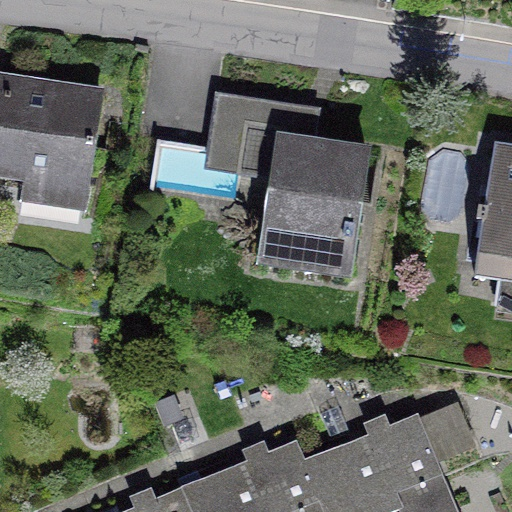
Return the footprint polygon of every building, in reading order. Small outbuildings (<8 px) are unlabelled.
[(23,188),(87,198),(102,103),(56,96),(57,93),(9,86),(8,92),(0,90),(0,169),(25,174),(23,188)] [(347,277),(366,153),(295,142),(301,107),(215,94),(206,152),(243,157),(276,162),(261,264),(347,277)] [(475,278),(511,283),(511,162),(493,159),(485,211),(479,210),(477,223),(483,224),(475,278)] [(303,463),(323,511),(393,511),(399,510),(399,511),(456,511),(416,416),(381,430),(303,463)] [(182,489),(191,511),(323,511),(303,463),(295,443),(182,489)] [(127,511),(191,511),(182,489),(127,511)]
